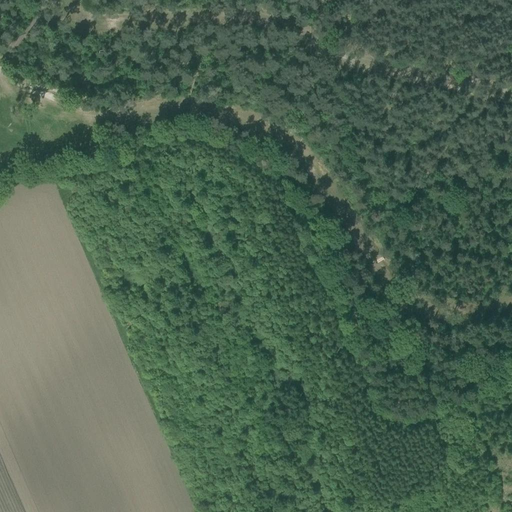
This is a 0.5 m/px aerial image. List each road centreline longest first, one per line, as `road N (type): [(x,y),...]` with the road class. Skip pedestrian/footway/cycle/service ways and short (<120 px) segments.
road 1 (track): [(511,304),(440,311),(402,295),(321,173),(230,109),(176,101),(89,126)]
road 2 (track): [(511,91),(317,46),(316,0)]
road 3 (track): [(171,114),(189,74),(205,63),(316,40)]
